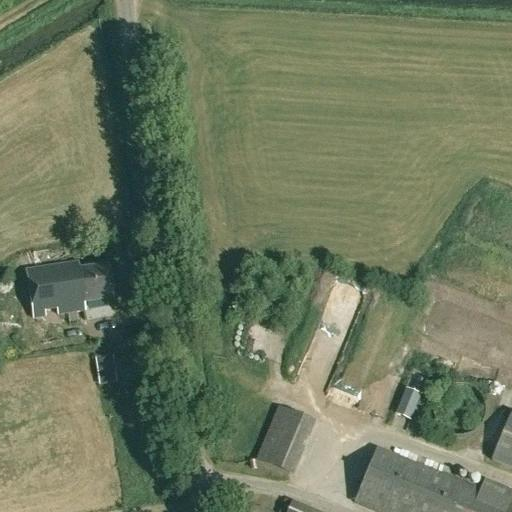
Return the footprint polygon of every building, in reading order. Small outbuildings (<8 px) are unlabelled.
[(86,313),(84,305),(112,301),(107,267),(79,272),(78,266),(27,274),(34,321),(86,313)] [(270,330),(254,329),(252,353),(267,355),(270,330)] [(119,363),(106,365),(111,393),(125,391),(119,363)] [(421,398),(407,392),(397,416),(411,422),(421,398)] [(265,460),(299,475),(321,424),(286,409),(265,460)] [(511,470),(511,413),(490,461),(511,470)] [(376,449),(353,503),(373,511),(511,511),(511,502),(510,501),(511,496),(511,494),(483,482),(479,493),(376,449)] [(311,511),(292,504),(291,505),(285,502),(280,511),(311,511)]
